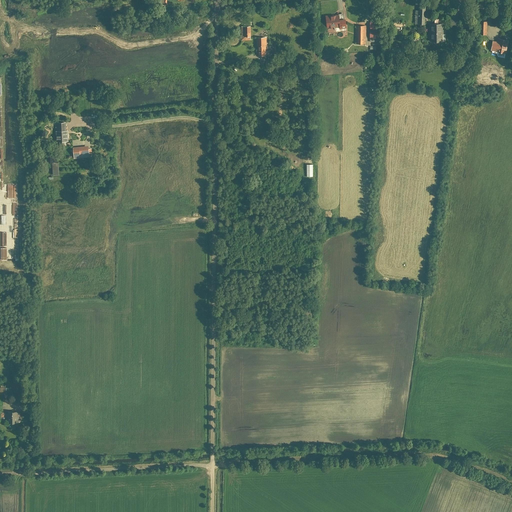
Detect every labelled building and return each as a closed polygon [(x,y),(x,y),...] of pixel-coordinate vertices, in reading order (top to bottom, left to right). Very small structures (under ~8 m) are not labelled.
[(425,6),(418,6),(418,10),(415,10),(414,23),(425,24),(425,6)] [(338,13),(324,15),(326,28),(339,26),(340,28),(346,27),(345,17),(339,18),(338,13)] [(486,34),(487,21),(479,20),(478,33),(486,34)] [(383,21),(369,21),(369,38),(382,38),(383,21)] [(442,23),(430,23),(430,41),(446,41),(446,33),(442,33),(442,23)] [(250,40),(250,25),(241,26),(241,40),(250,40)] [(365,25),(355,25),(355,44),(365,44),(365,25)] [(266,37),(255,37),(256,46),(257,46),(257,55),(266,55),(265,46),(266,46),(266,37)] [(508,39),(497,37),(497,41),(492,40),(490,50),(495,51),(495,52),(506,53),(508,39)] [(285,60),(271,61),(271,70),(285,69),(285,60)] [(67,122),(58,122),(59,130),(57,131),(58,141),(70,141),(69,130),(68,130),(67,122)] [(90,145),(74,147),(75,159),(94,157),(94,152),(91,152),(90,145)] [(19,412),(9,412),(9,422),(19,422),(19,412)]
